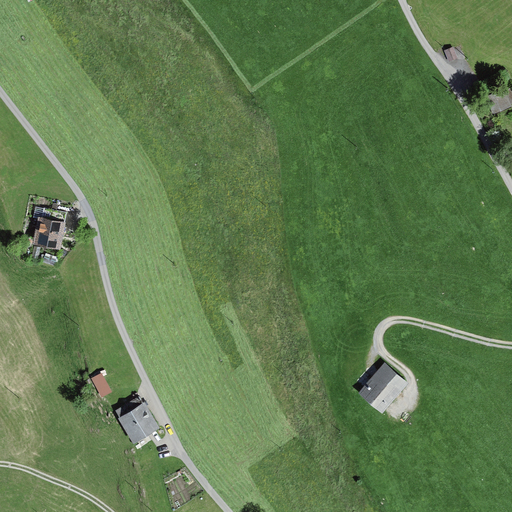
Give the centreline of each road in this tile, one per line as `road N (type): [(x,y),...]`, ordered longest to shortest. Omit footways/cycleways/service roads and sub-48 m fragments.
road 1 (unclassified): [(511,186),(402,0)]
road 2 (track): [(111,511),(0,464)]
